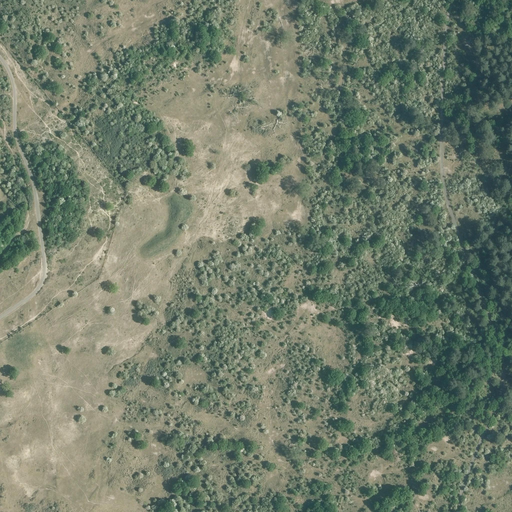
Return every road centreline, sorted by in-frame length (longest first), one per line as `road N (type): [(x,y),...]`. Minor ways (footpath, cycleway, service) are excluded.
road 1 (track): [(457,511),(505,371),(441,171),(453,0)]
road 2 (unknown): [(0,116),(28,215),(0,255)]
